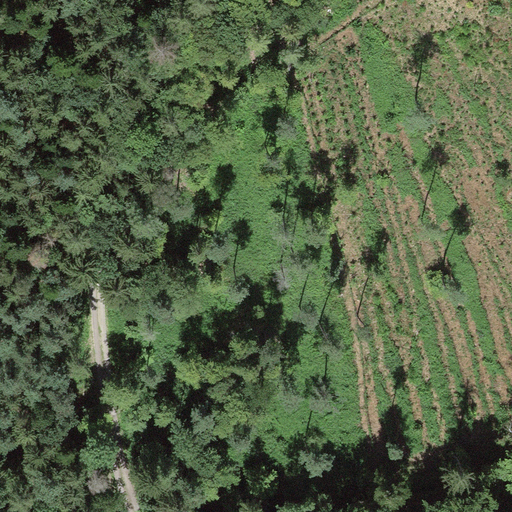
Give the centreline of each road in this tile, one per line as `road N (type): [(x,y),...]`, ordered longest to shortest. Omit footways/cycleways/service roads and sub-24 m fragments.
road 1 (track): [(216,0),(168,47),(105,171),(97,278),(106,384),(137,511)]
road 2 (track): [(284,511),(392,495),(511,462)]
